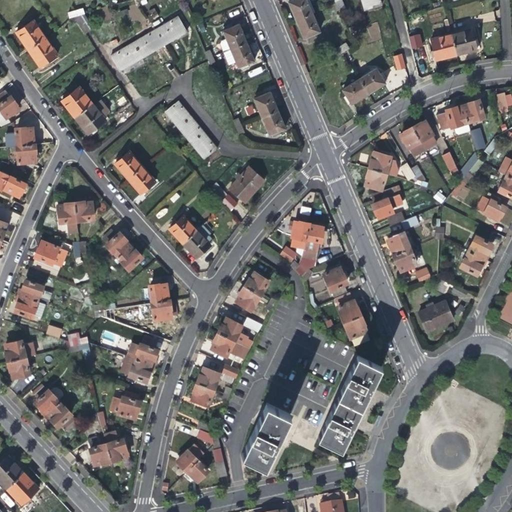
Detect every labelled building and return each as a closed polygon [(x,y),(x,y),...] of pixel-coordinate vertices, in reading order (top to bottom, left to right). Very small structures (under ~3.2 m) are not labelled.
[(292,12),(295,21),(311,14),(305,0),(289,0),(290,1),(287,2),(292,12)] [(378,0),(350,0),(351,2),(358,6),(362,4),(364,11),(380,6),(378,0)] [(93,29),(83,14),(76,17),(74,17),(85,34),(93,29)] [(319,33),(311,14),(295,21),(300,32),(303,39),(306,38),(307,42),(319,36),(317,33),(319,33)] [(177,17),(156,30),(164,45),(186,32),(177,17)] [(22,41),(28,50),(45,38),(33,20),(24,27),(18,31),(16,32),(22,41)] [(372,41),(382,38),(377,23),(367,26),(372,41)] [(222,53),(230,50),(246,44),(242,34),(238,25),(231,28),(231,26),(223,29),(224,31),(222,32),(225,40),(221,42),(220,46),(222,53)] [(350,33),(358,30),(357,25),(348,28),(350,33)] [(141,59),(164,45),(156,30),(132,44),(141,59)] [(471,30),(450,35),(455,55),(469,52),(476,50),(471,30)] [(420,48),(418,35),(409,37),(412,50),(420,48)] [(446,58),(455,55),(450,35),(430,40),(435,61),(446,58)] [(40,68),(42,66),(47,63),(57,56),(45,38),(28,50),(35,60),(40,68)] [(120,71),(141,59),(132,44),(124,49),(111,57),(120,71)] [(237,68),(240,67),(247,65),(253,62),(251,55),(246,44),(230,50),(237,68)] [(344,44),(338,48),(341,52),(347,48),(344,44)] [(335,56),(341,52),(338,48),(332,52),(335,56)] [(164,65),(170,62),(164,51),(158,55),(164,65)] [(396,70),(406,68),(402,53),(392,56),(396,70)] [(376,69),(359,80),(368,94),(379,87),(385,84),(376,69)] [(362,98),(368,94),(359,80),(342,90),(351,105),(362,98)] [(67,109),(74,118),(92,104),(79,87),(69,95),(63,100),(61,101),(67,109)] [(0,111),(1,111),(5,118),(18,109),(14,104),(10,98),(9,99),(4,92),(0,94),(0,111)] [(498,110),(511,108),(511,95),(511,92),(496,94),(498,110)] [(262,96),(255,99),(254,100),(261,117),(277,111),(273,103),(269,93),(262,96)] [(474,103),(468,105),(462,107),(467,122),(483,118),(482,115),(491,113),(488,101),(478,104),(478,102),(474,103)] [(165,112),(178,128),(190,117),(177,102),(165,112)] [(105,121),(92,104),(74,118),(82,127),(87,134),(90,133),(92,135),(97,131),(95,129),(105,121)] [(441,130),(467,122),(462,107),(456,108),(447,111),(447,113),(436,116),(441,130)] [(269,136),(271,136),(278,133),(285,130),(283,125),(277,111),(261,117),(269,136)] [(191,143),(203,133),(190,117),(178,128),(191,143)] [(422,124),(413,129),(425,150),(437,144),(425,122),(422,124)] [(15,130),(16,147),(33,145),(32,136),(32,128),(15,130)] [(470,130),(475,150),(486,147),(481,128),(470,130)] [(425,150),(413,129),(404,133),(400,135),(407,148),(409,148),(414,156),(425,150)] [(203,133),(191,143),(204,159),(216,149),(203,133)] [(446,146),(445,144),(441,136),(435,139),(437,144),(440,149),(446,146)] [(499,144),(493,139),(486,148),(485,149),(492,154),(499,144)] [(34,162),(33,145),(16,147),(18,163),(34,162)] [(121,170),(128,178),(142,166),(129,152),(122,158),(120,156),(115,160),(117,162),(115,164),(121,170)] [(372,161),(370,170),(386,174),(395,177),(397,170),(395,161),(390,160),(391,157),(374,153),(372,161)] [(470,179),(483,161),(473,154),(460,171),(470,179)] [(499,172),(507,176),(511,178),(511,162),(506,159),(499,172)] [(406,165),(400,168),(408,181),(414,177),(406,165)] [(410,169),(416,180),(421,182),(420,186),(425,187),(426,184),(425,183),(425,180),(416,165),(410,169)] [(141,193),(143,192),(148,188),(155,181),(142,166),(128,178),(135,186),(141,193)] [(228,189),(243,202),(254,191),(264,180),(249,167),(228,189)] [(455,181),(458,184),(461,180),(457,178),(459,175),(456,168),(450,171),(455,179),(455,181)] [(381,190),(386,174),(370,170),(367,178),(365,185),(381,190)] [(24,184),(0,171),(0,192),(4,185),(7,186),(5,190),(18,197),(24,184)] [(511,178),(507,176),(499,191),(511,197),(511,178)] [(463,187),(466,184),(461,180),(458,184),(455,188),(459,190),(462,187),(463,187)] [(372,203),(400,193),(398,186),(369,195),(372,203)] [(438,190),(433,197),(441,204),(446,197),(438,190)] [(221,201),(230,210),(237,203),(227,194),(221,201)] [(398,194),(373,204),(377,213),(379,219),(392,213),(391,208),(402,204),(398,194)] [(504,206),(491,200),(483,196),(477,209),(489,216),(488,218),(496,222),(500,214),(504,206)] [(86,203),(74,204),(76,221),(93,219),(91,202),(86,203)] [(59,212),(60,223),(67,222),(68,234),(77,233),(76,221),(74,204),(58,206),(59,212)] [(301,206),(299,212),(309,215),(311,209),(301,206)] [(401,222),(404,221),(401,213),(387,219),(390,226),(401,222)] [(176,236),(182,243),(196,230),(183,216),(176,223),(170,228),(170,229),(176,236)] [(415,217),(404,221),(401,222),(404,231),(418,225),(415,217)] [(304,249),(305,249),(309,226),(295,223),(292,237),(294,237),(292,247),(304,249)] [(196,258),(197,257),(202,252),(210,246),(207,243),(212,239),(209,236),(211,234),(203,225),(196,230),(182,243),(189,251),(196,258)] [(318,227),(309,226),(303,258),(316,260),(322,228),(318,227)] [(112,262),(117,257),(129,246),(125,241),(119,234),(117,235),(112,230),(102,238),(107,244),(106,245),(111,251),(107,255),(112,262)] [(392,250),(394,256),(409,249),(403,234),(388,241),(392,250)] [(63,242),(56,240),(48,236),(46,243),(42,242),(39,250),(36,258),(51,264),(57,248),(60,249),(63,242)] [(476,237),(468,252),(484,259),(486,254),(491,245),(476,237)] [(138,255),(134,251),(129,246),(117,257),(129,270),(141,259),(138,255)] [(291,263),(297,253),(285,246),(279,255),(291,263)] [(416,265),(409,249),(394,256),(397,263),(401,271),(416,265)] [(479,268),(484,259),(468,252),(461,267),(476,275),(479,268)] [(290,266),(295,271),(299,267),(298,266),(294,262),(290,266)] [(304,272),(299,267),(295,271),(299,275),(301,276),(304,272)] [(346,292),(343,285),(346,284),(343,278),(339,268),(323,275),(333,297),(346,292)] [(419,282),(429,278),(425,269),(416,274),(419,282)] [(310,277),(304,272),(301,276),(307,281),(310,277)] [(249,282),(245,287),(259,296),(268,282),(254,273),(249,282)] [(19,288),(16,294),(37,301),(46,305),(47,305),(51,294),(44,291),(42,295),(39,293),(42,286),(26,281),(23,289),(19,288)] [(149,288),(151,304),(168,301),(165,285),(154,287),(149,288)] [(455,286),(452,293),(464,299),(467,292),(455,286)] [(250,310),(259,296),(245,287),(241,294),(236,301),(250,310)] [(511,289),(500,320),(511,324),(511,289)] [(334,300),(344,323),(360,317),(355,306),(350,293),(334,300)] [(32,315),(37,301),(16,294),(14,300),(19,302),(17,307),(15,312),(31,318),(32,315)] [(273,295),(269,302),(273,305),(278,298),(273,295)] [(41,318),(46,305),(37,301),(32,315),(41,318)] [(168,302),(168,301),(151,304),(152,310),(146,311),(147,320),(154,319),(154,320),(170,317),(170,316),(177,315),(174,302),(168,302)] [(435,307),(433,302),(426,305),(428,310),(419,313),(422,320),(426,332),(453,321),(445,302),(435,307)] [(325,323),(328,330),(332,328),(329,321),(327,321),(319,311),(317,313),(325,323)] [(363,325),(360,317),(344,323),(353,346),(369,339),(363,325)] [(221,327),(219,332),(233,340),(241,326),(226,318),(221,327)] [(258,332),(261,325),(247,318),(243,325),(258,332)] [(48,326),(46,335),(59,339),(62,331),(48,326)] [(211,348),(226,356),(228,352),(243,360),(245,355),(249,348),(245,346),(233,340),(219,332),(214,341),(211,348)] [(34,356),(31,343),(22,345),(21,341),(4,346),(7,356),(8,362),(25,358),(34,356)] [(130,347),(127,357),(135,360),(150,365),(153,359),(156,349),(140,344),(138,350),(130,347)] [(74,351),(73,346),(66,348),(68,355),(71,352),(74,351)] [(145,381),(148,371),(150,365),(135,360),(127,357),(122,370),(130,372),(129,375),(145,381)] [(318,439),(341,451),(355,423),(369,394),(381,369),(358,357),(321,431),(318,439)] [(26,364),(25,358),(8,362),(11,371),(12,378),(29,374),(29,372),(35,371),(33,362),(26,364)] [(239,371),(236,370),(226,365),(222,373),(235,379),(239,371)] [(200,374),(197,384),(212,390),(218,374),(202,368),(200,374)] [(207,406),(212,390),(197,384),(194,393),(191,400),(207,406)] [(31,394),(36,399),(45,390),(41,385),(31,394)] [(39,412),(43,417),(47,414),(59,403),(47,391),(35,402),(42,409),(39,412)] [(136,401),(138,395),(126,392),(124,398),(123,397),(122,400),(113,398),(110,412),(135,418),(136,412),(139,401),(136,401)] [(70,415),(59,403),(47,414),(51,419),(54,422),(58,426),(70,415)] [(242,456),(266,467),(282,432),(290,416),(266,405),(242,456)] [(381,413),(378,411),(372,423),(376,425),(381,413)] [(200,430),(213,436),(216,429),(200,423),(197,429),(200,430)] [(214,443),(213,436),(200,430),(196,438),(213,445),(214,444),(214,443)] [(127,455),(122,439),(118,441),(116,431),(103,435),(106,444),(111,460),(127,455)] [(95,465),(111,460),(106,444),(99,446),(97,437),(88,440),(94,462),(95,465)] [(197,461),(203,455),(193,445),(184,454),(177,462),(187,472),(197,461)] [(0,463),(0,482),(6,489),(23,473),(16,465),(7,456),(0,463)] [(208,471),(197,461),(187,472),(197,482),(208,471)] [(227,476),(223,461),(216,463),(219,478),(227,476)] [(31,481),(23,473),(6,489),(21,505),(38,489),(31,481)] [(341,511),(340,502),(330,504),(327,505),(320,506),(321,511),(341,511)]
